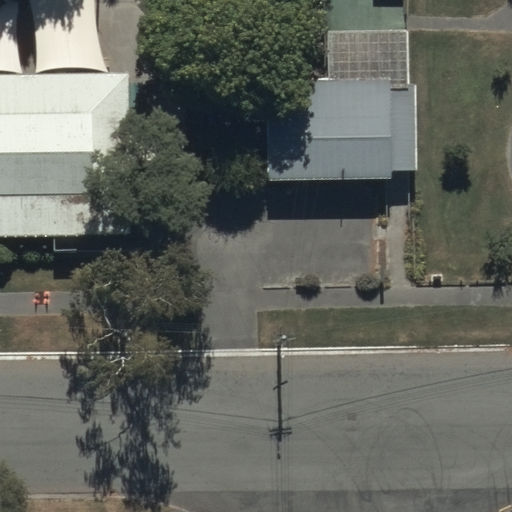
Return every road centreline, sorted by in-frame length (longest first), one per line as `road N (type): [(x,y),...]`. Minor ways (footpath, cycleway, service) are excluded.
road 1 (residential): [(0,418),(358,412)]
road 2 (residential): [(358,412),(511,409)]
